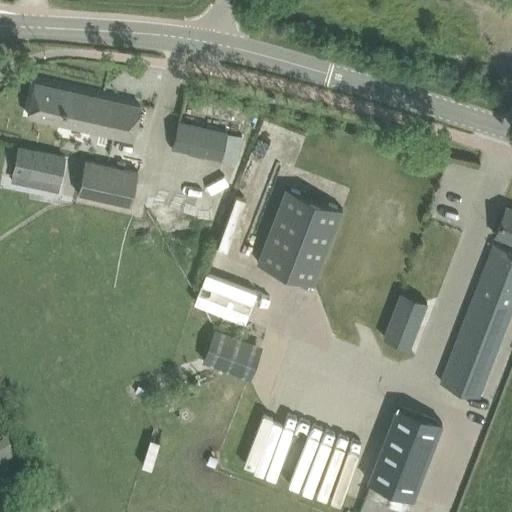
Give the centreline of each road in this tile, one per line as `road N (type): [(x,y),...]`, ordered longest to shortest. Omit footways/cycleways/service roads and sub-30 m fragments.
road 1 (tertiary): [(211,43),(9,26)]
road 2 (tertiary): [(330,73),(511,132)]
road 3 (tertiary): [(330,73),(211,43)]
